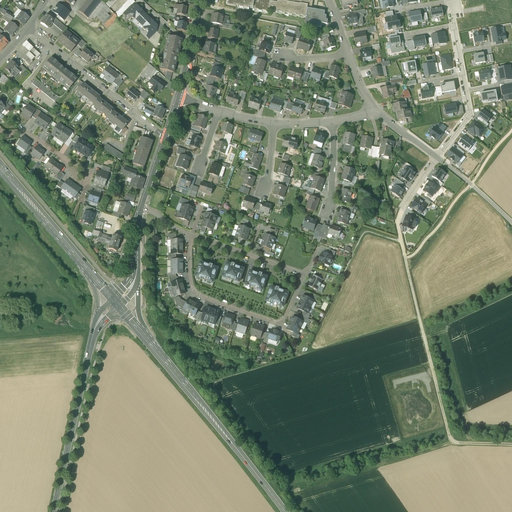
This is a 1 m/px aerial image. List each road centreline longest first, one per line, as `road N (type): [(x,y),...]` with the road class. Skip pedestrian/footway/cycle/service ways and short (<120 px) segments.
road 1 (track): [(511,445),(450,443),(395,221),(402,208)]
road 2 (secondary): [(284,511),(146,339)]
road 3 (residential): [(191,235),(194,292),(272,322),(281,320),(304,275)]
road 4 (residential): [(29,27),(164,137)]
road 5 (tertiary): [(53,511),(88,350)]
road 6 (secondary): [(84,269),(0,168)]
road 7 (track): [(450,443),(326,479)]
